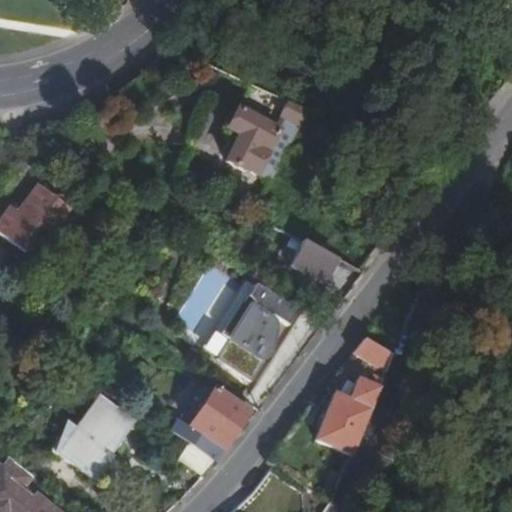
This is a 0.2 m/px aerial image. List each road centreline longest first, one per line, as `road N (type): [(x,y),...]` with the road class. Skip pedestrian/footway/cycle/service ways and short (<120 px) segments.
road 1 (tertiary): [(209,511),(251,471),(470,168)]
road 2 (residential): [(338,511),(475,190),(470,168)]
road 3 (secondary): [(0,89),(101,60),(184,0)]
